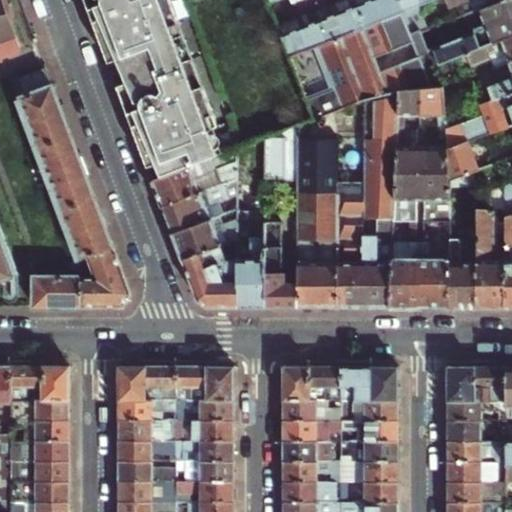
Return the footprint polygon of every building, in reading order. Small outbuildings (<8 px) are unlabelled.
[(103,4),(101,0),(85,0),(89,9),(103,4)] [(101,0),(103,4),(114,31),(133,78),(129,80),(141,108),(152,135),(168,174),(231,150),(219,117),(229,114),(187,0),(101,0)] [(458,57),(511,35),(511,0),(502,0),(459,18),(429,30),(414,36),(404,13),(401,14),(382,22),(363,30),(345,37),(325,45),(306,53),(287,60),(311,120),(367,99),(399,91),(421,89),(434,88),(427,70),(458,57)] [(353,0),(351,1),(354,9),(373,1),(372,0),(353,0)] [(394,0),(376,0),(373,1),(382,22),(401,14),(394,0)] [(419,7),(415,0),(394,0),(401,14),(404,13),(419,7)] [(459,18),(502,0),(446,0),(450,9),(455,7),(459,18)] [(342,4),(333,8),(336,16),(354,9),(351,1),(342,4)] [(373,1),(354,9),(363,30),(382,22),(373,1)] [(0,60),(17,54),(14,43),(14,42),(0,2),(0,60)] [(414,36),(429,30),(419,7),(404,13),(414,36)] [(336,16),(333,8),(324,12),(304,20),(283,28),(276,31),(279,40),(298,32),(317,24),(336,16)] [(354,9),(336,16),(345,37),(363,30),(354,9)] [(345,37),(336,16),(317,24),(325,45),(345,37)] [(325,45),(317,24),(298,32),(306,53),(325,45)] [(306,53),(298,32),(279,40),(287,60),(306,53)] [(497,67),(511,61),(511,35),(458,57),(464,70),(490,60),(494,68),(497,67)] [(0,65),(19,59),(17,54),(0,60),(0,65)] [(511,61),(497,67),(502,83),(497,85),(499,93),(494,95),(496,99),(511,93),(511,61)] [(72,131),(48,66),(16,78),(23,95),(22,96),(82,257),(90,254),(114,245),(102,212),(72,131)] [(141,108),(129,80),(117,84),(128,113),(141,108)] [(445,114),(443,88),(434,88),(421,89),(422,114),(433,114),(445,114)] [(410,114),(422,114),(421,89),(399,91),(398,114),(410,114)] [(396,172),(398,127),(398,124),(398,114),(399,91),(367,99),(311,120),(299,125),(299,178),(299,282),(299,306),(320,307),(351,307),(365,307),(364,218),(377,218),(395,218),(395,215),(396,172)] [(511,93),(496,99),(446,117),(446,127),(447,135),(448,147),(448,148),(469,141),(490,133),(511,125),(511,93)] [(219,117),(231,150),(238,147),(241,146),(229,114),(219,117)] [(299,125),(266,137),(266,178),(299,178),(299,125)] [(511,157),(511,125),(490,133),(469,141),(480,169),(511,157)] [(398,127),(396,172),(418,172),(418,159),(418,146),(409,146),(409,135),(404,135),(404,130),(404,127),(398,127)] [(438,128),(438,130),(441,130),(441,135),(447,135),(446,127),(441,127),(441,128),(438,128)] [(469,141),(448,148),(450,173),(450,179),(478,169),(480,169),(469,141)] [(422,146),(418,146),(418,159),(422,159),(427,159),(426,146),(422,146)] [(448,147),(426,146),(427,159),(427,172),(450,173),(448,148),(448,147)] [(159,195),(163,206),(238,178),(238,147),(231,150),(168,174),(153,179),(159,195)] [(422,159),(418,159),(418,172),(422,172),(427,172),(427,159),(422,159)] [(450,179),(450,198),(451,215),(451,229),(479,229),(478,202),(478,196),(478,169),(450,179)] [(396,172),(395,215),(419,215),(418,198),(418,185),(418,172),(396,172)] [(422,172),(418,172),(418,185),(418,198),(423,198),(427,198),(427,185),(427,172),(422,172)] [(427,185),(427,198),(450,198),(450,179),(450,173),(427,172),(427,185)] [(169,221),(173,232),(214,216),(222,213),(224,213),(218,198),(238,191),(238,178),(163,206),(169,221)] [(427,215),(434,215),(451,215),(450,198),(427,198),(427,215)] [(495,307),(507,307),(507,258),(490,258),(490,251),(495,247),(495,209),(490,206),(490,202),(478,202),(479,229),(479,233),(480,307),(495,307)] [(222,213),(214,216),(217,225),(225,222),(222,213)] [(238,213),(238,217),(238,238),(238,248),(238,258),(238,306),(253,306),(267,306),(266,222),(266,213),(238,213)] [(420,307),(419,241),(419,215),(395,215),(395,218),(394,233),(392,307),(406,307),(420,307)] [(179,247),(183,259),(221,244),(230,241),(238,238),(238,217),(225,222),(217,225),(214,216),(173,232),(179,247)] [(378,233),(377,218),(364,218),(365,307),(379,307),(392,307),(394,233),(378,233)] [(267,306),(287,306),(287,282),(288,272),(284,272),(285,222),(266,222),(267,306)] [(480,307),(479,233),(472,233),(472,238),(462,238),(462,241),(462,261),(452,261),(452,307),(465,307),(480,307)] [(0,237),(0,281),(14,276),(0,237)] [(238,258),(238,248),(230,241),(221,244),(225,258),(238,258)] [(423,241),(419,241),(420,307),(424,307),(428,307),(428,241),(423,241)] [(452,307),(452,261),(451,241),(428,241),(428,307),(441,307),(452,307)] [(451,241),(452,261),(462,261),(462,241),(451,241)] [(238,306),(238,258),(225,258),(221,244),(183,259),(198,299),(208,306),(224,306),(238,306)] [(132,292),(114,245),(90,254),(90,276),(82,275),(82,306),(108,306),(124,306),(132,292)] [(70,306),(69,275),(37,275),(35,275),(35,307),(54,306),(70,306)] [(82,275),(69,275),(70,306),(82,306),(82,275)] [(299,282),(287,282),(287,306),(299,306),(299,282)] [(0,366),(0,400),(12,400),(12,366),(0,366)] [(29,366),(12,366),(12,400),(29,400),(29,384),(44,384),(45,366),(29,366)] [(29,400),(71,400),(71,366),(59,366),(45,366),(44,384),(29,384),(29,400)] [(121,366),(121,399),(162,399),(162,385),(146,384),(146,366),(136,366),(121,366)] [(162,366),(146,366),(146,384),(162,385),(162,399),(178,400),(178,366),(162,366)] [(194,366),(178,366),(178,400),(184,400),(189,400),(191,400),(191,385),(207,385),(207,366),(194,366)] [(223,366),(207,366),(207,385),(191,385),(191,400),(235,400),(235,366),(223,366)] [(286,366),(286,400),(327,400),(326,386),(310,386),(310,367),(298,366),(286,366)] [(342,400),(342,367),(328,367),(310,367),(310,386),(326,386),(327,400),(342,400)] [(387,368),(342,367),(342,400),(400,400),(400,368),(387,368)] [(449,367),(449,398),(482,398),(492,398),(492,387),(474,387),(475,367),(465,367),(449,367)] [(492,398),(508,398),(508,367),(492,367),(475,367),(474,387),(492,387),(492,398)] [(449,419),(482,419),(482,408),(482,398),(449,398),(449,409),(449,419)] [(502,411),(508,411),(508,398),(492,398),(482,398),(482,408),(502,408),(502,411)] [(121,419),(178,419),(178,414),(178,400),(162,399),(121,399),(121,410),(121,419)] [(25,419),(71,420),(71,409),(71,400),(29,400),(12,400),(12,419),(25,419)] [(235,400),(191,400),(189,400),(184,400),(178,400),(178,414),(178,419),(184,420),(189,420),(235,419),(235,411),(235,400)] [(286,419),(331,419),(337,419),(342,419),(342,413),(342,410),(342,400),(327,400),(286,400),(286,411),(286,419)] [(400,400),(342,400),(342,410),(366,410),(366,420),(400,421),(400,410),(400,400)] [(25,431),(25,439),(71,440),(71,430),(71,420),(25,419),(25,431)] [(178,440),(178,419),(121,419),(121,430),(121,439),(178,440)] [(235,432),(235,419),(189,420),(184,420),(178,419),(178,440),(235,440),(235,432)] [(331,419),(286,419),(285,429),(285,440),(330,440),(331,419)] [(449,429),(449,438),(482,438),(482,419),(449,419),(449,429)] [(400,421),(366,420),(348,420),(342,420),(342,426),(342,436),(342,440),(342,441),(400,441),(400,432),(400,421)] [(20,425),(12,424),(12,435),(12,439),(20,439),(25,439),(25,431),(20,431),(20,425)] [(11,495),(12,481),(12,472),(12,465),(12,459),(12,454),(12,439),(12,435),(0,434),(0,511),(11,511),(11,502),(11,495)] [(449,450),(449,460),(497,460),(501,460),(501,454),(508,454),(508,442),(508,438),(482,438),(449,438),(449,450)] [(37,449),(37,460),(71,460),(71,452),(71,440),(25,439),(20,439),(20,449),(37,449)] [(178,455),(178,440),(121,439),(121,451),(121,460),(155,460),(155,453),(171,453),(171,460),(172,460),(178,460),(178,455)] [(235,453),(235,440),(178,440),(178,455),(184,455),(184,460),(185,460),(196,461),(235,461),(235,453)] [(285,450),(285,461),(342,461),(342,441),(342,440),(337,440),(330,440),(285,440),(285,450)] [(342,462),(400,461),(400,453),(400,441),(342,441),(342,461),(342,462)] [(71,460),(37,460),(27,459),(27,470),(30,470),(30,481),(70,481),(70,472),(71,460)] [(121,473),(121,481),(163,481),(163,460),(155,460),(121,460),(121,473)] [(497,460),(449,460),(449,471),(449,483),(483,483),(483,475),(497,475),(497,460)] [(196,461),(196,481),(235,481),(235,474),(235,461),(196,461)] [(342,461),(285,461),(285,473),(285,481),(318,481),(318,472),(327,472),(327,481),(342,481),(342,462),(342,461)] [(400,472),(400,461),(342,462),(342,481),(361,482),(400,482),(400,472)] [(70,481),(30,481),(29,481),(29,502),(71,501),(71,492),(70,481)] [(163,481),(121,481),(120,492),(120,501),(178,501),(178,481),(163,481)] [(202,494),(203,502),(235,502),(235,494),(235,481),(196,481),(185,481),(178,481),(178,501),(184,501),(184,494),(193,494),(202,494)] [(318,481),(285,481),(285,492),(285,502),(342,502),(342,494),(342,481),(327,481),(318,481)] [(400,482),(361,482),(361,485),(352,485),(352,503),(400,503),(400,494),(400,482)] [(449,495),(449,504),(508,504),(508,496),(508,482),(483,483),(449,483),(449,495)] [(70,511),(71,501),(29,502),(19,502),(11,502),(11,511),(70,511)] [(177,511),(178,501),(120,501),(120,511),(177,511)] [(191,511),(235,511),(235,502),(203,502),(193,501),(191,501),(191,511)] [(285,511),(341,511),(342,503),(342,502),(285,502),(285,511)] [(399,511),(400,503),(352,503),(348,503),(342,503),(341,511),(399,511)]
